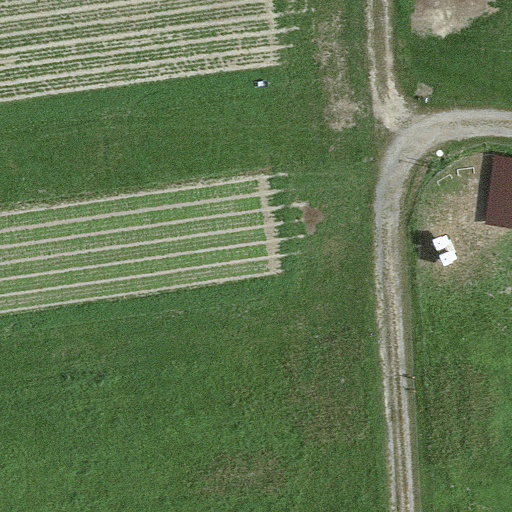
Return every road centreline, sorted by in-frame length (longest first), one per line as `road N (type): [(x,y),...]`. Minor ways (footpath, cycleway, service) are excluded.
road 1 (track): [(408,511),(393,226),(411,166),(445,140),(511,138)]
road 2 (track): [(411,166),(392,97),(387,0)]
